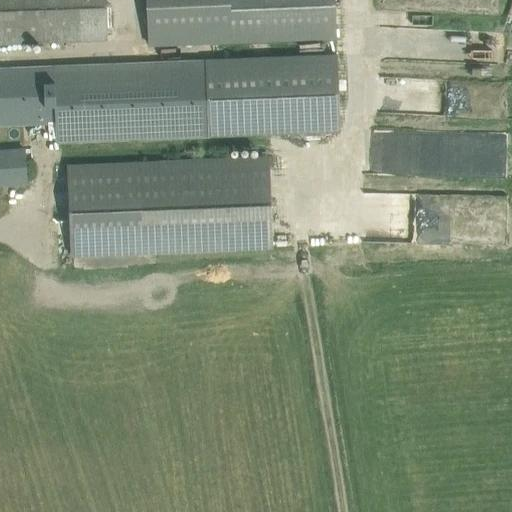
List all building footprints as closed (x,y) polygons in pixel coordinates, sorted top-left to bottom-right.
[(0,0),(0,44),(107,40),(105,0),(0,0)] [(147,0),(150,46),(337,38),(335,0),(147,0)] [(0,125),(55,123),(56,143),(340,132),(337,55),(0,67),(0,125)] [(0,185),(28,183),(26,149),(0,151),(0,185)] [(141,254),(273,249),(270,156),(137,161),(66,165),(72,258),(141,254)]
